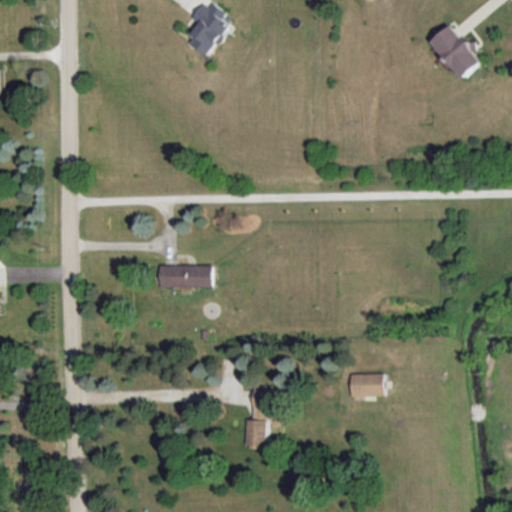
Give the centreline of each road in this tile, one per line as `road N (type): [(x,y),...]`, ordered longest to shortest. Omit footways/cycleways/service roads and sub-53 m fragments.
road 1 (residential): [(69,0),(76,511)]
road 2 (residential): [(72,199),(511,192)]
